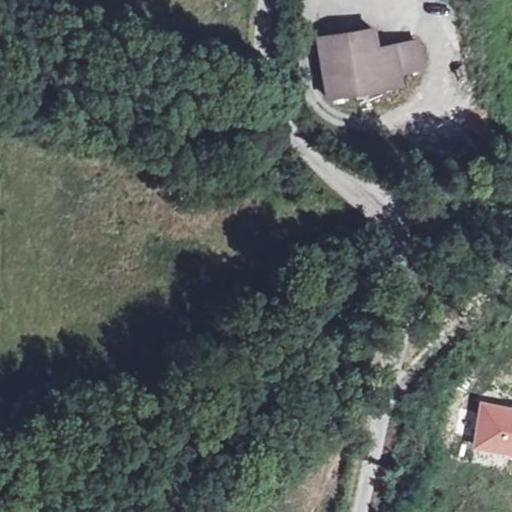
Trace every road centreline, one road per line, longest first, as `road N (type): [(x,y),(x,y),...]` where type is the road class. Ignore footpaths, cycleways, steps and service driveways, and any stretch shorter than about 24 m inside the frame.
road 1 (unclassified): [(360,511),(412,263),(377,202),(329,176),(289,135),(267,88),(267,0)]
road 2 (track): [(389,399),(437,373),(511,282)]
